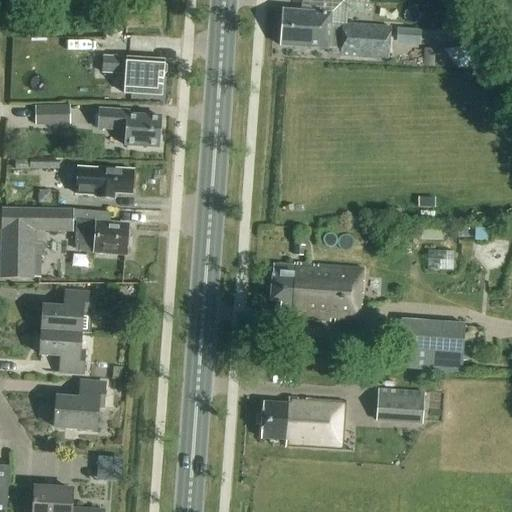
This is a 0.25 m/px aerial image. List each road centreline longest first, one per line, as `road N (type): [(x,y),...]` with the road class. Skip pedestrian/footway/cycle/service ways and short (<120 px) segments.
road 1 (secondary): [(188,511),(223,0)]
road 2 (residential): [(0,414),(31,464),(98,471)]
